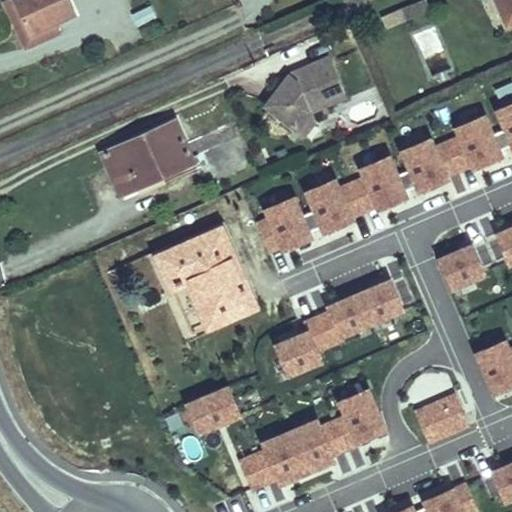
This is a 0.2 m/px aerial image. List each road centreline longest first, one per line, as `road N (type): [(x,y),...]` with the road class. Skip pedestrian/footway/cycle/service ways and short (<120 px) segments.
road 1 (residential): [(456,344),(415,360),(396,380),(392,413),(411,465)]
road 2 (secondary): [(102,499),(45,472),(0,411)]
road 3 (residential): [(289,284),(410,233)]
road 4 (residential): [(410,233),(456,344)]
